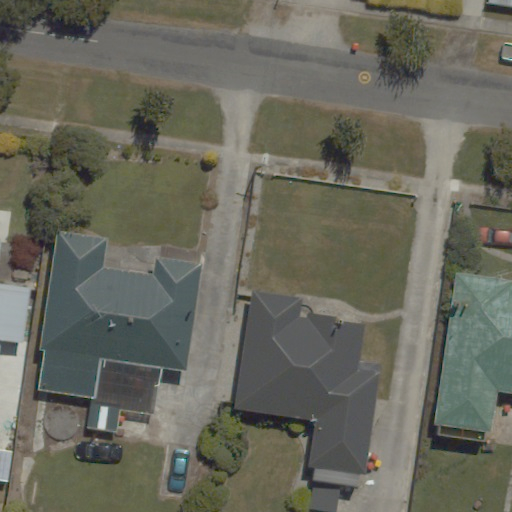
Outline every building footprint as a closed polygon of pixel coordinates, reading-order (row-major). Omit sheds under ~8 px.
[(0,236),(1,232),(0,232),(0,355),(22,359),(33,287),(0,282),(0,236)] [(102,247),(59,241),(37,397),(101,406),(106,367),(176,376),(188,289),(98,277),(102,247)] [(511,285),(458,279),(439,431),(493,438),(498,401),(511,402),(511,285)] [(362,319),(248,305),(234,417),(317,428),(312,471),(368,478),(380,373),(355,370),(362,319)] [(168,417),(128,418),(129,451),(169,450),(168,417)]
